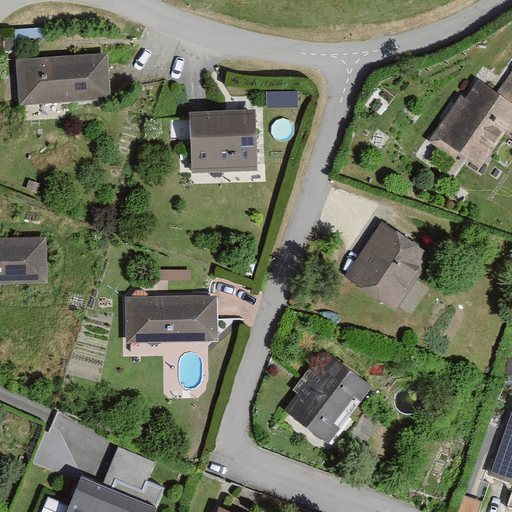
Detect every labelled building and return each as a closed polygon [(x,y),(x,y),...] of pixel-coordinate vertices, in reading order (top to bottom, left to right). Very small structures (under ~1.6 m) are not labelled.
[(13,67),(16,110),(105,103),(101,60),(13,67)] [(490,99),(471,86),(431,144),(481,179),(511,135),(511,73),(509,72),(490,99)] [(187,124),(190,179),(254,176),(251,121),(187,124)] [(430,256),(380,222),(342,279),(391,312),(430,256)] [(46,241),(0,243),(0,289),(48,287),(46,241)] [(213,298),(124,303),(127,347),(215,343),(213,298)] [(365,392),(322,360),(281,418),(324,449),(365,392)] [(511,419),(493,474),(511,479),(511,419)] [(156,462),(118,446),(102,485),(83,478),(68,511),(153,511),(163,489),(147,482),(156,462)] [(464,494),(459,511),(477,511),(481,498),(464,494)]
